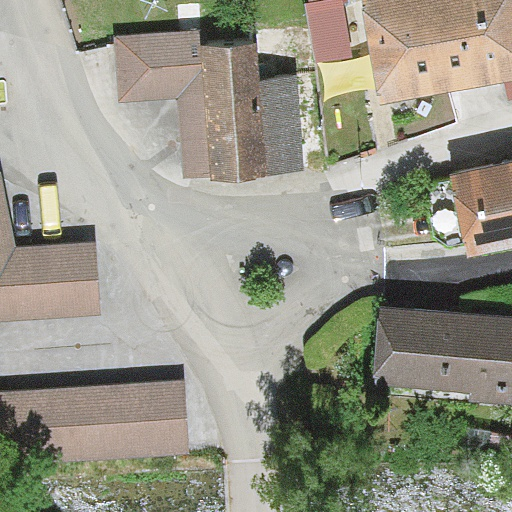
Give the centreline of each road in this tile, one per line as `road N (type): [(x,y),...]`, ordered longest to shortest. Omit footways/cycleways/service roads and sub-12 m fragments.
road 1 (residential): [(304,248),(343,201),(511,127)]
road 2 (residential): [(37,29),(128,214)]
road 3 (residential): [(248,380),(128,214)]
road 4 (residential): [(128,214),(304,248)]
road 5 (residential): [(342,260),(511,252)]
road 6 (residential): [(342,260),(248,380)]
road 7 (residential): [(251,511),(248,380)]
